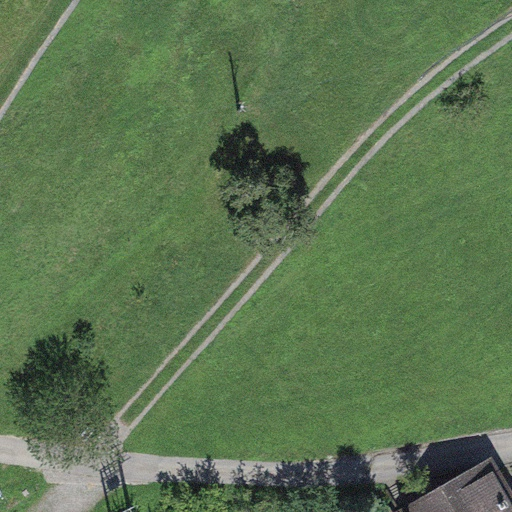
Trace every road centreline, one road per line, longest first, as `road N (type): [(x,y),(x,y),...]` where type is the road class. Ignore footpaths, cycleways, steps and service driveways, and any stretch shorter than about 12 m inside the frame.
road 1 (track): [(511,28),(428,90),(96,452)]
road 2 (track): [(67,0),(0,101)]
